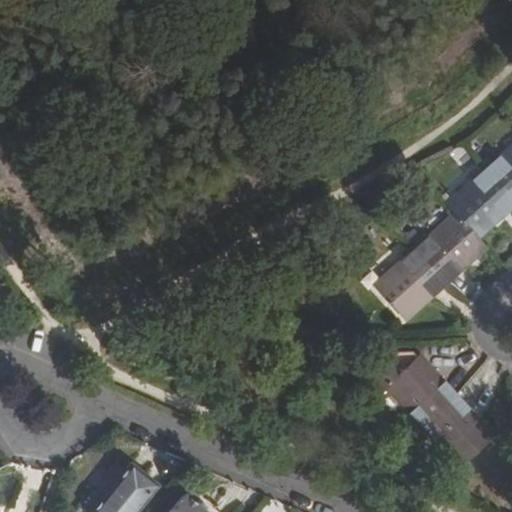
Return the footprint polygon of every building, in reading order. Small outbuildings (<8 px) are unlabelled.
[(511,145),(489,166),(511,191),(511,145)] [(511,191),(489,166),(448,203),(456,213),(479,238),(496,223),(490,216),(500,207),(506,213),(511,207),(511,191)] [(506,213),(500,207),(490,216),(496,223),(506,213)] [(456,213),(416,249),(447,284),(460,271),(455,266),(465,257),(470,262),(487,248),(479,238),(456,213)] [(416,249),(377,285),(407,319),(424,304),(419,299),(428,291),(433,296),(447,284),(416,249)] [(470,262),(465,257),(455,266),(460,271),(470,262)] [(433,296),(428,291),(419,299),(424,304),(433,296)] [(387,386),(423,425),(456,395),(445,381),(439,386),(431,376),(436,371),(421,356),(387,386)] [(436,371),(431,376),(439,386),(445,381),(436,371)] [(423,425),(458,466),(492,435),(477,417),(471,422),(463,413),(469,408),(456,395),(423,425)] [(469,408),(463,413),(471,422),(477,417),(469,408)] [(107,500),(101,496),(89,511),(133,511),(154,485),(126,464),(110,485),(116,489),(107,500)] [(110,485),(101,496),(107,500),(116,489),(110,485)] [(209,511),(199,511),(194,507),(180,496),(167,511),(216,511),(212,509),(210,511),(209,511)] [(199,502),(194,507),(199,511),(209,511),(210,511),(199,502)]
